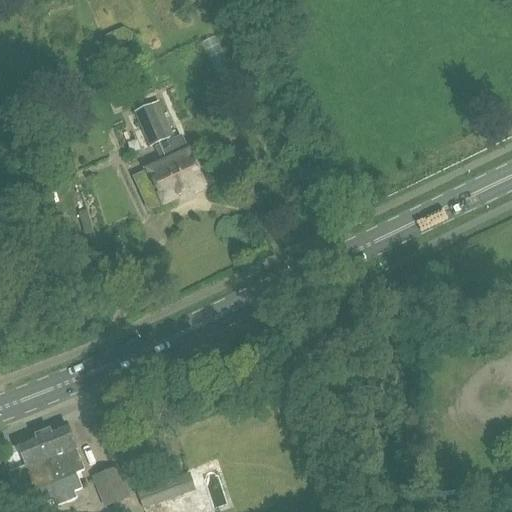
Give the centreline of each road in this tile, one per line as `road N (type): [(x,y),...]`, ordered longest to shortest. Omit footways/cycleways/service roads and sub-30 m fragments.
road 1 (primary): [(0,407),(133,354),(511,175)]
road 2 (track): [(266,293),(363,511)]
